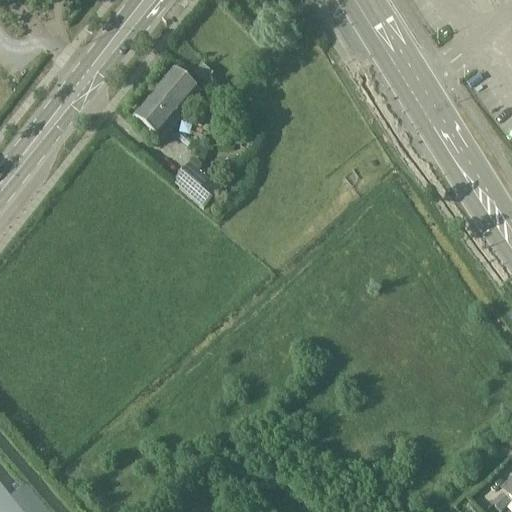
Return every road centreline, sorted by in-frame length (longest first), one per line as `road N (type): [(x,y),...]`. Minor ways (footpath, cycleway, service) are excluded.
road 1 (secondary): [(363,0),(511,237)]
road 2 (secondary): [(0,189),(150,0)]
